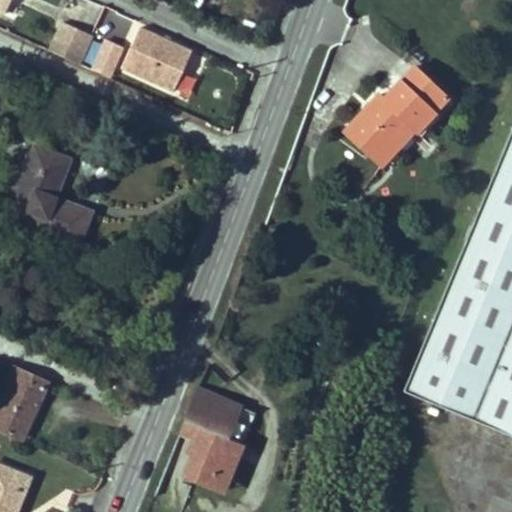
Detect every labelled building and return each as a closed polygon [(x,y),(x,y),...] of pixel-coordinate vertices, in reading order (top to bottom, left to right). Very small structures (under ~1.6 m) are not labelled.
[(0,0),(0,12),(15,19),(23,0),(0,0)] [(49,51),(78,64),(92,35),(63,22),(49,51)] [(138,27),(121,67),(173,90),(191,51),(138,27)] [(92,70),(109,77),(122,47),(106,40),(92,70)] [(402,64),(387,79),(432,98),(436,95),(402,64)] [(432,98),(387,79),(371,96),(365,90),(330,128),(371,165),(432,98)] [(511,123),(399,404),(511,449),(511,123)] [(18,184),(32,146),(14,139),(0,177),(18,184)] [(5,220),(73,246),(87,208),(57,197),(70,158),(33,144),(32,146),(18,184),(5,220)] [(6,392),(0,404),(0,430),(21,440),(51,373),(17,358),(2,390),(6,392)] [(222,406),(180,391),(166,426),(182,431),(165,481),(188,491),(194,475),(211,482),(221,455),(205,449),(222,406)] [(0,511),(16,511),(31,476),(0,464),(0,511)]
